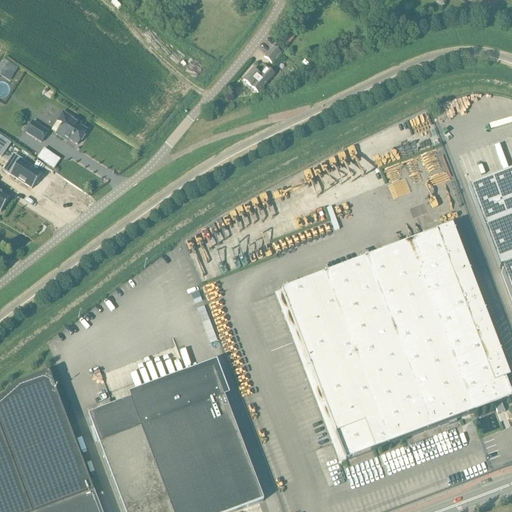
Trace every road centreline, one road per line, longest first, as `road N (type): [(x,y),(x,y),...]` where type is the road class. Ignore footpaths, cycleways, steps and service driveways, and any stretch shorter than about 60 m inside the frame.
road 1 (unclassified): [(511,60),(475,50),(438,54),(357,89),(209,164),(0,316)]
road 2 (unclassified): [(0,284),(149,168),(258,41),(283,0)]
